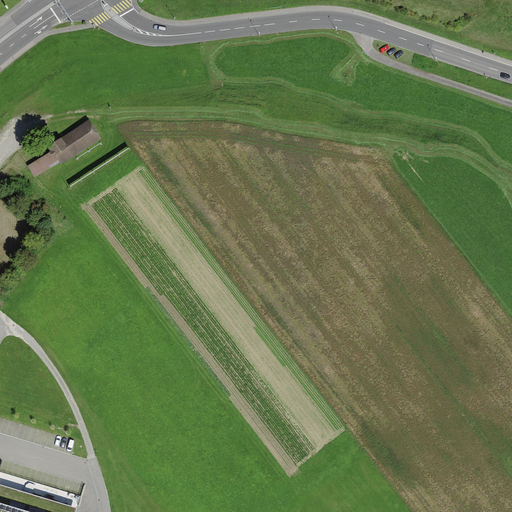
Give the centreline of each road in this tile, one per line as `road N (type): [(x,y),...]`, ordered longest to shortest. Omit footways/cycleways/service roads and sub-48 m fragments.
road 1 (primary): [(101,0),(140,32),(340,20),(511,74)]
road 2 (track): [(4,319),(52,367),(92,457)]
